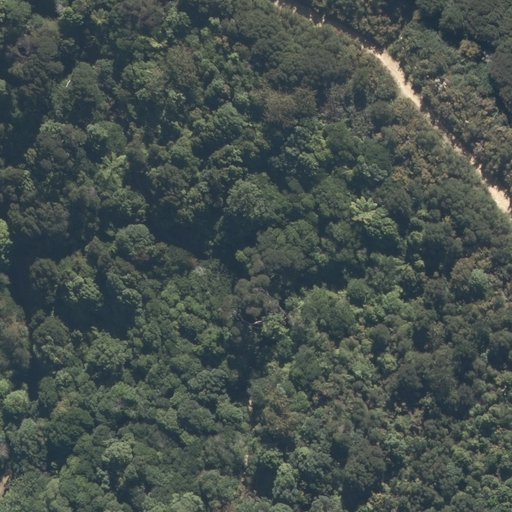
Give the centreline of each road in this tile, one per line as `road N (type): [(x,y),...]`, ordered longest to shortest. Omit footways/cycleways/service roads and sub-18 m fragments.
road 1 (track): [(511,220),(383,44),(284,0)]
road 2 (track): [(0,266),(10,295),(9,419),(0,437)]
